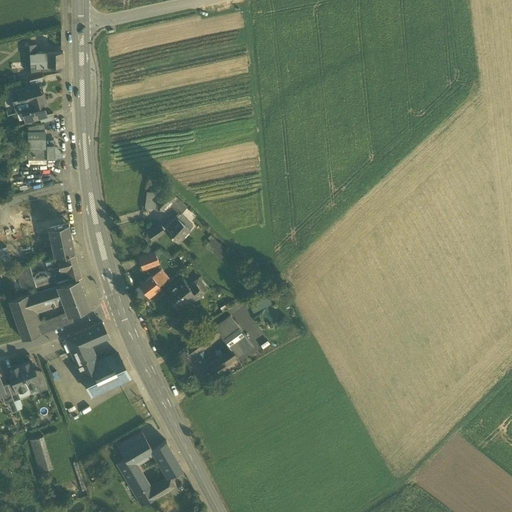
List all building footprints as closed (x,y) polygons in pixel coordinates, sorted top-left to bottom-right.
[(36,45),(25,46),(25,54),(26,54),(36,53),(36,52),(36,45)] [(62,52),(48,52),(48,60),(48,66),(63,65),(62,52)] [(36,53),(26,54),(27,71),(40,70),(40,66),(40,60),(36,60),(36,53)] [(43,76),(29,80),(31,86),(39,84),(39,85),(45,83),(43,76)] [(31,86),(16,90),(19,100),(28,98),(30,100),(31,102),(43,99),(39,85),(39,84),(31,86)] [(43,99),(31,102),(31,106),(30,108),(22,110),(25,120),(39,117),(47,115),(46,114),(43,99)] [(47,115),(39,117),(41,123),(44,122),(54,119),(53,112),(46,114),(47,115)] [(41,123),(28,123),(28,139),(45,138),(44,122),(41,123)] [(45,138),(28,139),(28,148),(33,148),(44,147),(45,147),(45,138)] [(62,158),(62,144),(47,144),(47,158),(62,158)] [(15,147),(5,148),(5,158),(16,158),(15,147)] [(44,158),(44,147),(33,148),(33,158),(44,158)] [(169,189),(155,202),(163,210),(171,202),(176,197),(177,196),(169,189)] [(186,207),(176,197),(171,202),(180,212),(181,213),(186,207)] [(181,213),(180,212),(176,216),(178,218),(189,229),(193,224),(181,213)] [(176,216),(165,228),(166,230),(178,218),(176,216)] [(178,218),(166,230),(177,240),(189,229),(178,218)] [(69,222),(48,227),(51,239),(54,250),(55,254),(74,250),(69,222)] [(158,224),(148,232),(153,239),(163,231),(158,224)] [(212,236),(207,242),(223,256),(228,250),(212,236)] [(155,251),(138,257),(141,266),(152,261),(154,265),(159,262),(155,251)] [(75,253),(50,260),(54,274),(67,270),(69,279),(80,276),(79,268),(75,253)] [(42,260),(15,270),(22,290),(35,285),(36,289),(56,283),(54,274),(50,260),(43,261),(42,260)] [(160,269),(140,285),(147,295),(165,281),(160,275),(163,272),(160,269)] [(78,278),(59,285),(70,312),(71,314),(90,307),(78,278)] [(182,278),(164,291),(179,311),(187,305),(203,293),(196,284),(190,288),(182,278)] [(207,289),(200,280),(196,284),(203,293),(207,289)] [(56,285),(38,291),(44,306),(61,300),(56,285)] [(264,289),(245,298),(251,310),(270,301),(264,289)] [(38,291),(27,295),(32,310),(44,306),(38,291)] [(27,295),(9,300),(22,339),(40,332),(37,325),(32,310),(27,295)] [(195,315),(187,305),(179,311),(183,316),(186,313),(190,319),(195,315)] [(70,312),(37,325),(40,332),(73,320),(71,314),(70,312)] [(247,337),(230,315),(214,327),(230,348),(247,337)] [(102,322),(79,331),(86,345),(88,344),(109,335),(102,322)] [(86,345),(79,331),(66,337),(81,372),(99,363),(97,358),(95,359),(88,344),(86,345)] [(202,336),(178,354),(187,365),(198,356),(195,353),(207,343),(202,336)] [(247,337),(230,348),(231,349),(236,356),(252,345),(247,337)] [(231,349),(206,366),(211,372),(236,356),(231,349)] [(99,363),(81,372),(91,394),(130,376),(118,353),(99,363)] [(206,366),(198,356),(187,365),(199,380),(211,372),(206,366)] [(30,360),(19,364),(28,387),(38,383),(39,383),(36,373),(30,360)] [(19,364),(8,369),(13,382),(17,392),(17,391),(28,387),(19,364)] [(48,388),(41,371),(36,373),(39,383),(38,383),(41,391),(48,388)] [(17,392),(13,382),(7,384),(14,401),(20,398),(17,391),(17,392)] [(7,384),(2,386),(4,392),(1,394),(5,404),(8,403),(10,407),(16,405),(14,401),(7,384)] [(141,430),(117,445),(125,458),(129,455),(149,443),(141,430)] [(42,436),(30,440),(40,471),(51,468),(42,436)] [(173,452),(166,440),(153,448),(154,451),(160,461),(173,452)] [(149,443),(129,455),(134,463),(154,451),(153,448),(152,448),(149,443)] [(173,452),(160,461),(169,476),(170,476),(182,468),(173,452)] [(134,463),(129,455),(125,458),(117,463),(137,496),(149,489),(134,463)] [(149,489),(137,496),(142,504),(175,485),(170,476),(169,476),(162,481),(149,489)]
